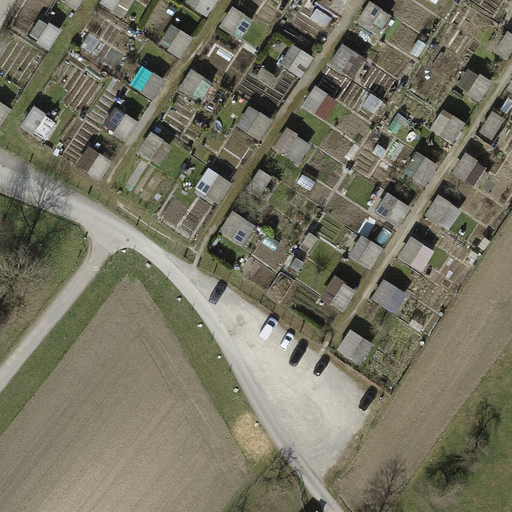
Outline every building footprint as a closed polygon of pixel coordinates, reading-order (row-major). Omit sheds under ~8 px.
[(60,0),(60,2),(83,12),(87,0),(60,0)] [(106,0),(103,5),(128,20),(139,0),(106,0)] [(214,18),(221,0),(194,0),(191,9),(214,18)] [(224,31),(244,43),(257,23),(237,10),(224,31)] [(56,50),(63,33),(42,24),(35,41),(56,50)] [(170,28),(164,50),(191,58),(197,36),(170,28)] [(499,55),(511,63),(511,61),(511,36),(499,55)] [(286,41),(274,60),(306,81),(318,61),(286,41)] [(347,46),(333,65),(356,82),(370,64),(347,46)] [(144,68),(132,87),(158,103),(170,84),(144,68)] [(460,90),(484,105),(496,86),(472,71),(460,90)] [(206,103),(216,85),(195,73),(185,91),(206,103)] [(318,90),(307,110),(331,124),(342,104),(318,90)] [(238,172),(260,140),(265,143),(278,125),(254,108),(218,158),(238,172)] [(48,141),(58,123),(37,112),(27,129),(48,141)] [(109,132),(130,144),(141,125),(120,113),(109,132)] [(447,113),(434,133),(456,147),(469,127),(447,113)] [(303,167),(316,149),(291,131),(278,149),(303,167)] [(145,152),(164,165),(175,149),(155,136),(145,152)] [(431,188),(442,168),(409,149),(398,170),(431,188)] [(457,178),(480,189),(491,169),(468,157),(457,178)] [(213,171),(200,192),(223,207),(236,186),(213,171)] [(392,197),(381,215),(404,228),(414,210),(392,197)] [(430,220),(455,232),(465,211),(441,199),(430,220)] [(237,216),(226,233),(248,247),(259,229),(237,216)] [(365,238),(353,259),(375,272),(387,251),(365,238)] [(429,274),(438,250),(411,241),(402,265),(429,274)] [(333,282),(327,306),(354,313),(360,288),(333,282)] [(389,282),(376,302),(399,318),(413,298),(389,282)] [(354,333),(342,354),(366,367),(378,347),(354,333)]
